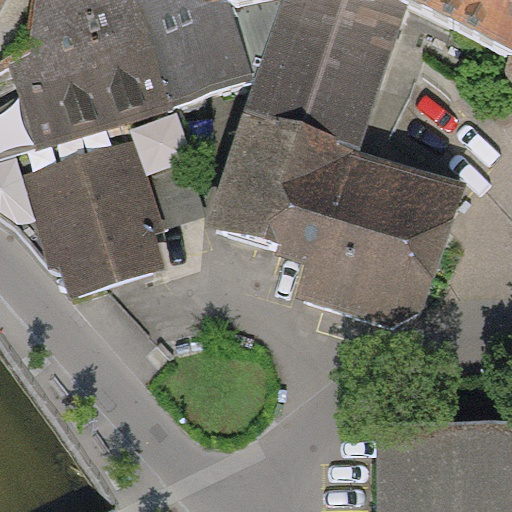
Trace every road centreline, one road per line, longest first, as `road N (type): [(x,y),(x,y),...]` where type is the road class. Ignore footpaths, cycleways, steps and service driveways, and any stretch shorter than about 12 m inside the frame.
road 1 (residential): [(202,484),(286,451),(460,344),(511,335)]
road 2 (residential): [(0,256),(202,484)]
